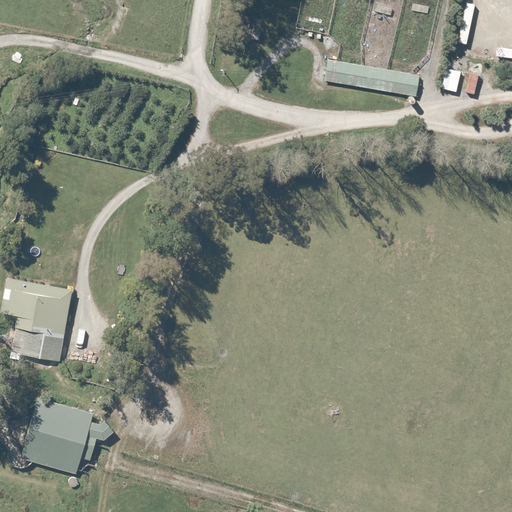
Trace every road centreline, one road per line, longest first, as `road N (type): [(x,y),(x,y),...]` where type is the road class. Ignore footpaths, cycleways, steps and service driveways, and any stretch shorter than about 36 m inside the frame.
road 1 (unclassified): [(217,87),(345,118),(511,91)]
road 2 (track): [(308,511),(121,458)]
